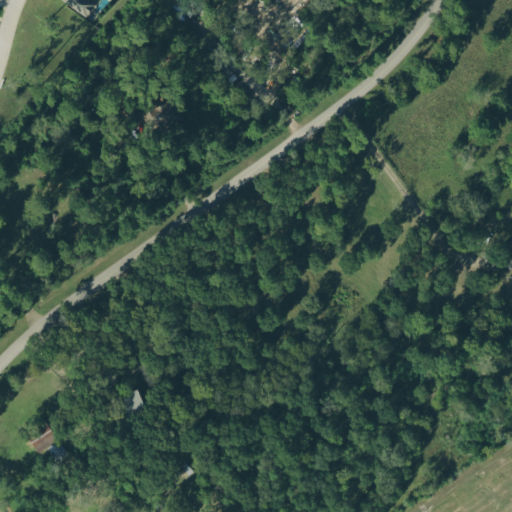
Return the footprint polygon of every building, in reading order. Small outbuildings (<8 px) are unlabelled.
[(61,0),(91,22),(106,0),(61,0)] [(182,128),(182,106),(146,107),(147,129),(182,128)] [(511,240),(510,239),(494,260),(511,273),(511,240)] [(131,399),(135,413),(145,410),(141,396),(131,399)] [(32,445),(39,456),(58,442),(51,432),(32,445)]
